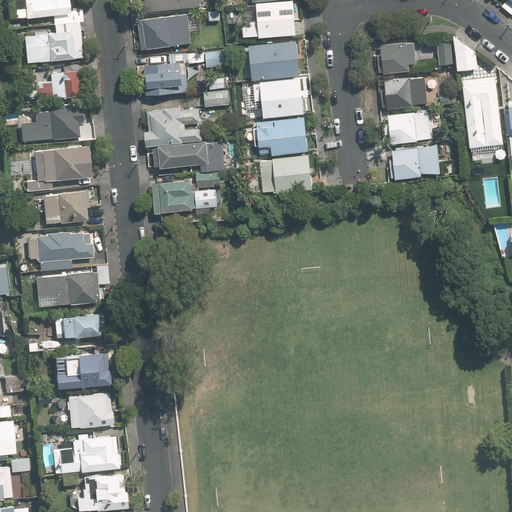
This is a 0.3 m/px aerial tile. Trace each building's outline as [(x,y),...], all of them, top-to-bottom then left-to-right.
[(11,0),(13,15),(24,14),(24,15),(52,12),(53,23),(82,19),(80,7),(67,9),(66,0),(11,0)] [(142,0),(143,8),(192,3),(192,0),(142,0)] [(294,33),(291,0),(276,0),(255,2),(256,5),(245,5),(246,22),(249,22),(250,26),(246,26),(246,31),(242,31),(242,36),(258,35),(258,36),(294,33)] [(511,0),(502,0),(500,3),(511,13),(511,11),(511,0)] [(207,10),(208,19),(219,18),(219,8),(207,10)] [(186,12),(136,18),(140,46),(189,40),(186,12)] [(82,56),(78,21),(53,23),(54,31),(22,34),(22,36),(18,36),(19,46),(24,46),(25,62),(82,56)] [(477,67),(476,49),(454,33),(458,66),(459,68),(477,67)] [(250,59),(232,61),(234,77),(263,73),(263,76),(299,72),(295,37),(248,42),(250,59)] [(436,40),(438,63),(451,61),(449,39),(436,40)] [(405,43),(405,41),(380,43),(381,53),(376,53),(379,71),(383,71),(383,72),(408,69),(407,63),(413,62),(411,43),(405,43)] [(223,49),(204,51),(206,65),(224,64),(223,49)] [(186,90),(185,64),(187,64),(186,51),(168,53),(169,62),(143,64),(144,73),(141,73),(142,85),(143,85),(144,91),(145,91),(145,93),(186,90)] [(82,93),(79,69),(40,73),(42,100),(63,98),(63,95),(82,93)] [(410,78),(409,75),(383,78),(384,87),(380,88),(382,106),(386,105),(386,107),(412,104),(412,103),(426,101),(423,77),(410,78)] [(494,80),(493,75),(462,79),(463,83),(462,84),(469,146),(502,142),(495,80),(494,80)] [(302,111),(298,76),(259,80),(259,82),(252,83),(254,99),(261,98),(263,115),(302,111)] [(227,88),(203,91),(205,105),(228,102),(227,88)] [(83,118),(81,105),(48,109),(49,111),(27,114),(29,131),(41,130),(41,137),(51,136),(51,138),(76,135),(77,138),(91,137),(89,117),(83,118)] [(144,129),(146,143),(202,138),(201,126),(185,128),(185,121),(200,120),(199,106),(179,108),(178,105),(165,106),(165,108),(148,109),(149,128),(144,129)] [(403,112),(403,107),(392,108),(392,114),(387,114),(388,123),(384,123),(385,133),(389,133),(390,142),(416,140),(416,138),(431,137),(427,111),(413,113),(413,111),(403,112)] [(268,119),(257,120),(259,141),(270,139),(271,152),(306,148),(302,114),(268,118),(268,119)] [(433,129),(434,137),(444,136),(443,128),(433,129)] [(205,142),(205,140),(157,145),(157,146),(151,147),(153,165),(159,165),(159,166),(199,162),(200,169),(224,166),(221,140),(205,142)] [(439,172),(436,142),(418,148),(418,147),(391,150),(392,158),(388,159),(390,176),(394,176),(394,178),(421,175),(420,172),(439,172)] [(88,144),(42,148),(42,149),(34,150),(36,178),(26,179),(27,189),(52,186),(51,178),(91,174),(88,144)] [(275,190),(310,187),(307,153),(272,157),(272,159),(258,160),(262,190),(275,189),(275,190)] [(29,160),(16,160),(16,175),(29,175),(29,160)] [(218,171),(195,172),(196,186),(219,184),(218,171)] [(194,207),(209,205),(216,204),(215,188),(190,191),(188,178),(151,182),(154,211),(194,207)] [(83,191),(83,190),(58,192),(58,193),(42,195),(45,221),(60,220),(61,221),(86,218),(85,204),(89,203),(87,191),(83,191)] [(189,209),(161,213),(162,223),(191,219),(189,209)] [(32,228),(41,228),(40,216),(31,216),(32,228)] [(40,259),(40,268),(72,266),(71,256),(93,255),(92,242),(90,242),(89,232),(82,233),(82,231),(69,232),(69,230),(47,232),(47,234),(37,235),(38,260),(40,259)] [(97,287),(97,284),(107,283),(106,270),(64,273),(35,276),(37,304),(67,301),(67,302),(94,299),(102,298),(101,287),(97,287)] [(96,313),(96,312),(70,314),(70,316),(58,317),(58,324),(54,324),(55,336),(72,335),(98,333),(98,332),(103,331),(102,312),(96,313)] [(51,356),(54,387),(109,382),(108,368),(107,369),(105,354),(100,354),(100,352),(51,356)] [(26,374),(4,376),(5,392),(28,389),(26,374)] [(48,391),(36,392),(36,403),(48,402),(48,391)] [(77,426),(110,423),(108,392),(75,394),(75,396),(66,397),(68,425),(77,425),(77,426)] [(0,415),(9,415),(8,404),(0,405),(0,415)] [(109,437),(109,435),(80,437),(80,439),(70,440),(71,447),(67,447),(66,441),(59,442),(60,448),(51,449),(51,444),(42,445),(44,468),(53,467),(53,471),(78,469),(78,470),(118,466),(115,436),(109,437)] [(28,456),(10,458),(11,471),(30,470),(28,456)] [(0,466),(0,498),(1,499),(1,496),(11,495),(8,466),(0,466)] [(71,472),(61,473),(62,484),(72,483),(71,472)] [(95,506),(96,507),(126,505),(125,490),(118,491),(116,472),(94,474),(93,473),(83,474),(84,487),(83,487),(83,496),(77,496),(78,507),(95,506)]
